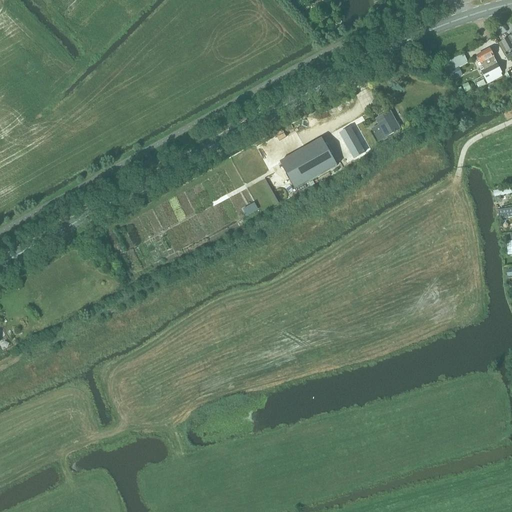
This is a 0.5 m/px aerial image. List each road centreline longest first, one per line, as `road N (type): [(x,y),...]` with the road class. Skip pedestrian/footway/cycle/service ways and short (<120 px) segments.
road 1 (track): [(22,511),(70,489),(60,462),(69,449),(123,429),(111,395),(120,368),(226,299),(271,287),(457,177),(468,144),(511,121)]
road 2 (secondary): [(0,263),(331,80)]
road 3 (secondary): [(511,4),(412,38),(331,80)]
